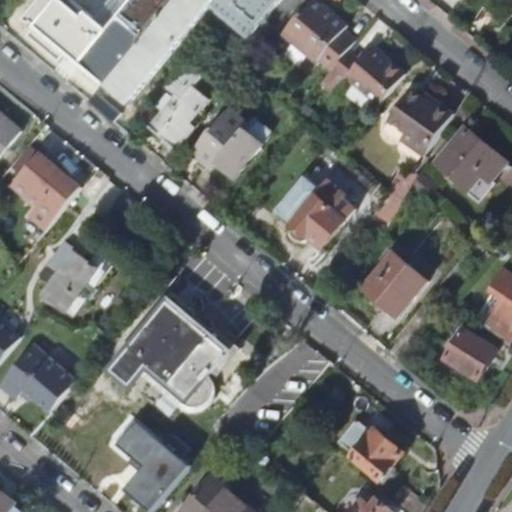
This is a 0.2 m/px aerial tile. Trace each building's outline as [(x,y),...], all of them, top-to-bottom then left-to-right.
[(135,0),(81,66),(82,67),(102,84),(129,107),(214,7),(252,39),(282,0),(135,0)] [(316,0),(288,34),(321,61),(323,59),(335,69),(351,50),(358,41),(346,31),(351,25),(321,0),(316,0)] [(335,69),(324,83),(338,95),(352,78),(384,105),(410,74),(375,46),(363,60),(351,50),(335,69)] [(236,63),(253,77),(263,66),(245,51),(236,63)] [(263,66),(253,77),(257,80),(263,85),(273,74),(263,66)] [(177,97),(151,128),(179,150),(197,129),(194,126),(213,102),(199,90),(207,80),(190,67),(170,91),(177,97)] [(257,80),(244,96),(250,101),(263,85),(257,80)] [(413,90),(392,124),(411,136),(406,143),(430,159),(459,113),(442,103),(440,107),(413,90)] [(203,144),(210,149),(202,158),(201,164),(214,173),(219,167),(235,181),(264,145),(248,132),(252,128),(231,111),(203,144)] [(0,112),(0,167),(8,174),(24,155),(13,146),(24,132),(0,112)] [(510,165),(468,130),(458,142),(454,138),(447,147),(451,151),(441,163),(482,198),(510,165)] [(203,144),(193,156),(201,164),(202,158),(210,149),(203,144)] [(49,232),(84,189),(70,178),(63,179),(59,175),(58,168),(41,154),(14,187),(39,208),(31,218),(49,232)] [(407,169),(393,192),(394,193),(407,203),(414,190),(422,177),(419,176),(407,169)] [(422,177),(414,190),(424,198),(434,187),(422,177)] [(350,197),(333,183),(324,195),(306,179),(278,212),(295,226),(297,230),(298,233),(301,237),(305,240),(309,241),(312,242),(315,242),(327,252),(360,211),(347,200),(350,197)] [(407,203),(394,193),(382,217),(394,225),(407,203)] [(94,260),(69,243),(51,268),(59,274),(41,300),(67,312),(77,297),(86,303),(117,258),(102,248),(94,260)] [(430,282),(395,253),(366,289),(400,318),(430,282)] [(505,301),(489,328),(511,347),(511,275),(505,271),(492,292),(505,301)] [(177,297),(116,371),(134,386),(147,370),(186,402),(190,405),(194,406),(200,407),(204,405),(208,403),(211,400),(213,396),(214,391),(214,388),(213,384),(211,380),(208,377),(225,357),(207,343),(213,336),(191,318),(195,312),(177,297)] [(0,366),(2,368),(27,339),(3,319),(9,312),(0,304),(0,366)] [(500,352),(467,332),(448,361),(482,382),(500,352)] [(27,392),(55,415),(81,383),(36,346),(2,388),(19,402),(27,392)] [(151,511),(158,511),(202,458),(193,451),(198,445),(153,408),(134,432),(149,444),(161,454),(157,459),(129,494),(151,511)] [(376,434),(363,423),(346,444),(359,455),(357,457),(388,482),(406,461),(403,459),(407,454),(379,431),(376,434)] [(161,454),(149,444),(144,449),(157,459),(161,454)] [(305,489),(282,470),(276,477),(299,496),(305,489)] [(248,511),(211,481),(184,511),(185,511),(248,511)] [(391,501),(403,511),(427,511),(428,510),(430,507),(403,485),(391,501)] [(10,511),(0,503),(0,511),(10,511)] [(375,511),(366,503),(358,511),(392,511),(381,503),(375,511)]
